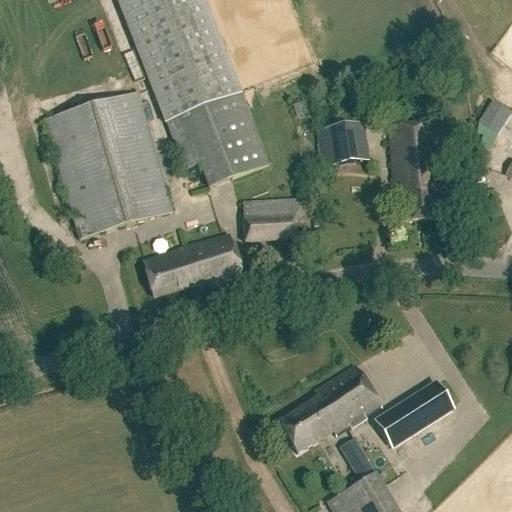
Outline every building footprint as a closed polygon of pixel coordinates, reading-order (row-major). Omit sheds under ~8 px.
[(267,167),(202,0),(115,0),(163,125),(166,124),(183,171),(198,165),(207,190),(267,167)] [(171,214),(137,94),(43,122),(44,125),(39,126),(42,135),(47,134),(78,242),(171,214)] [(441,192),(434,123),(388,127),(393,184),(400,183),(403,221),(435,218),(433,192),(441,192)] [(368,163),(361,125),(314,133),(321,171),(368,163)] [(305,230),(304,201),(240,205),(242,245),(294,242),(294,231),(305,230)] [(241,280),(229,237),(183,250),(183,251),(142,263),(152,298),(193,286),(195,293),(241,280)] [(378,410),(353,369),(314,393),(318,398),(276,424),(295,454),(329,433),(332,438),(378,410)] [(412,398),(373,424),(391,452),(451,414),(433,385),(412,398)] [(358,474),(375,462),(359,439),(342,450),(358,474)] [(395,511),(374,476),(325,506),(328,511),(395,511)]
